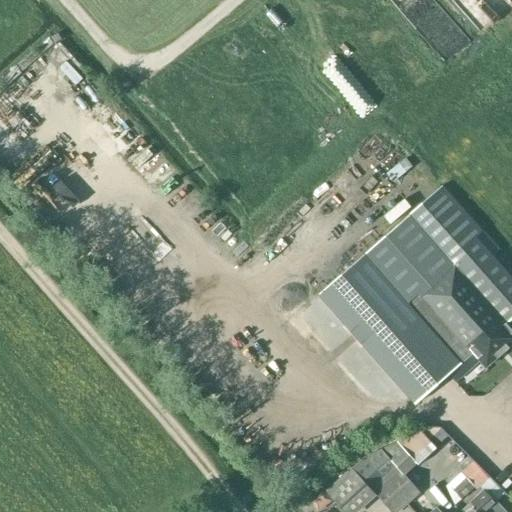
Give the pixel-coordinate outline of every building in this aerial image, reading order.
[(468,0),(480,13),(494,0),(468,0)] [(397,141),(382,157),(395,169),(410,152),(397,141)] [(364,183),(381,165),(366,151),(349,169),(364,183)] [(175,155),(166,162),(188,194),(198,188),(175,155)] [(406,182),(424,168),(418,160),(400,175),(406,182)] [(168,169),(158,177),(173,198),(183,190),(168,169)] [(355,221),(374,204),(353,182),(335,199),(355,221)] [(485,368),(511,344),(511,330),(506,324),(511,318),(511,279),(475,238),(483,232),(442,186),(319,296),(415,404),(473,353),(485,368)] [(212,217),(220,209),(204,193),(196,200),(212,217)] [(182,228),(191,220),(168,196),(159,204),(182,228)] [(192,220),(184,229),(194,239),(202,230),(192,220)] [(359,241),(377,226),(372,220),(354,235),(359,241)] [(396,441),(397,442),(366,455),(350,470),(373,495),(375,493),(388,482),(399,472),(403,476),(435,449),(420,431),(396,441)] [(493,439),(495,450),(510,448),(509,437),(493,439)] [(345,511),(353,511),(373,495),(350,470),(327,491),(345,511)] [(418,493),(408,481),(403,476),(399,472),(388,482),(394,489),(405,503),(418,493)] [(475,488),(466,477),(451,489),(460,500),(475,488)] [(395,511),(405,503),(394,489),(388,482),(375,493),(392,511),(395,511)] [(461,510),(462,511),(488,511),(496,505),(483,490),(461,510)]
